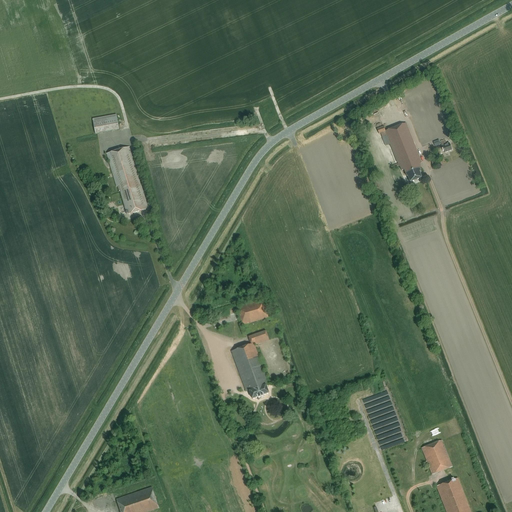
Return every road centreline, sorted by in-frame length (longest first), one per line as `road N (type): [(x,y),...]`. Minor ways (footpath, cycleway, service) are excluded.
road 1 (unclassified): [(46,511),(266,147),(511,4)]
road 2 (track): [(271,142),(258,128),(129,140),(120,102),(98,87),(0,99)]
road 3 (track): [(266,511),(207,337)]
